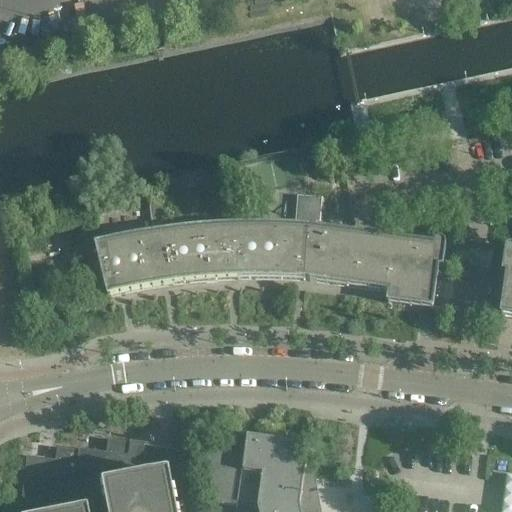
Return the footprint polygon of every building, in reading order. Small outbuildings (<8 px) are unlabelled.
[(440,113),(401,121),(405,140),(440,133),(444,132),(440,113)] [(236,222),(235,198),(223,199),(224,223),(236,222)] [(297,198),(296,222),(308,223),(308,216),(309,199),(297,198)] [(308,216),(308,223),(319,224),(321,200),(309,199),(308,216)] [(162,204),(150,206),(153,230),(165,228),(162,204)] [(172,235),(166,235),(173,286),(179,286),(185,285),(191,284),(197,284),(203,283),(209,283),(215,282),(221,282),(227,282),(233,281),(239,281),(237,229),(235,230),(229,230),(222,230),(216,230),(210,231),(203,231),(197,232),(191,233),(185,233),(178,234),(172,235)] [(243,229),(237,229),(239,281),(245,281),(251,281),(257,281),(263,281),(269,281),(275,281),(281,281),(287,281),(293,282),(299,282),(305,282),(307,230),(301,230),(294,230),(288,229),(282,229),(275,229),(269,229),(262,229),(256,229),(249,229),(243,229)] [(307,230),(305,282),(389,294),(388,305),(433,311),(434,300),(438,270),(443,271),(446,249),(446,245),(443,242),(439,242),(435,243),(434,247),(307,230)] [(103,247),(96,248),(108,298),(114,297),(120,296),(125,295),(131,293),(137,292),(143,291),(149,290),(154,289),(160,288),(166,287),(172,287),(173,286),(166,235),(159,236),(153,237),(147,238),(140,239),(134,240),(128,242),(121,243),(115,244),(109,245),(103,247)] [(511,251),(510,251),(507,253),(505,257),(502,279),(507,279),(503,309),(502,320),(511,321),(511,251)] [(194,439),(196,426),(181,424),(180,437),(194,439)] [(310,511),(308,499),(307,499),(301,498),(308,448),(306,447),(306,448),(289,446),(289,445),(287,445),(286,446),(269,443),(269,442),(267,442),(267,443),(249,441),(249,440),(247,440),(245,458),(205,453),(216,505),(258,510),(258,511),(310,511)] [(177,511),(175,503),(176,503),(175,502),(171,482),(171,481),(170,481),(170,479),(169,480),(157,482),(145,485),(144,483),(140,462),(140,461),(130,460),(132,445),(108,442),(107,451),(106,457),(95,455),(87,454),(57,450),(56,459),(55,465),(44,463),(36,462),(28,461),(22,507),(23,507),(24,507),(37,508),(37,511),(177,511)] [(511,511),(511,477),(507,477),(502,511),(511,511)]
